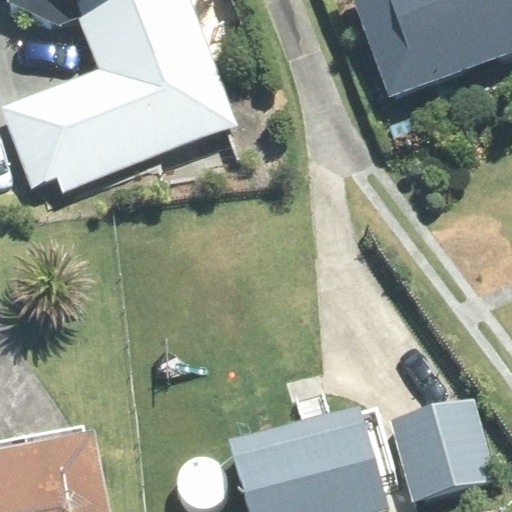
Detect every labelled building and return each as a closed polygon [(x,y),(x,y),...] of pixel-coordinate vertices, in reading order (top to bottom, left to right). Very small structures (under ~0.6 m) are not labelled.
[(13,0),(14,1),(7,14),(65,39),(85,31),(105,84),(5,124),(36,201),(60,191),(65,203),(239,134),(185,0),(13,0)] [(511,0),(364,0),(342,9),(385,118),(511,67),(511,0)] [(397,435),(417,510),(500,488),(480,412),(397,435)] [(392,511),(366,427),(241,466),(255,511),(392,511)] [(0,511),(109,511),(99,462),(91,463),(88,446),(0,464),(0,511)]
